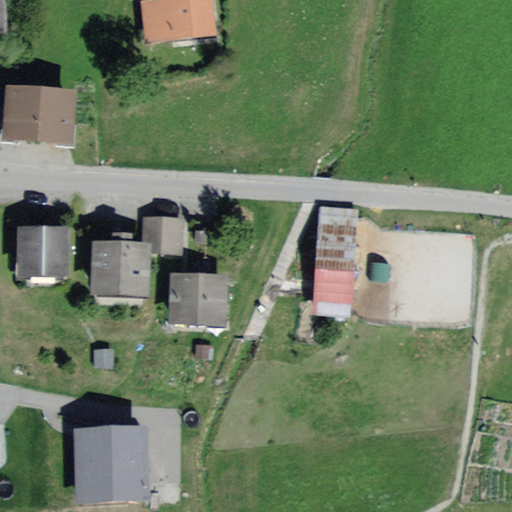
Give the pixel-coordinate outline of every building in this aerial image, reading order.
[(9,0),(0,0),(0,39),(8,40),(9,0)] [(212,0),(164,0),(140,3),(146,54),(218,45),(212,0)] [(81,92),(9,86),(5,145),(76,150),(81,92)] [(366,211),(320,207),(311,317),(358,320),(366,211)] [(186,223),(155,220),(151,255),(183,257),(186,223)] [(71,230),(17,230),(17,283),(70,283),(71,230)] [(150,247),(93,245),(91,301),(148,303),(150,247)] [(228,279),(173,275),(169,325),(225,329),(228,279)] [(214,334),(195,333),(194,364),(213,365),(214,334)] [(114,351),(95,352),(96,373),(116,372),(114,351)] [(147,431),(77,428),(73,499),(143,502),(147,431)]
